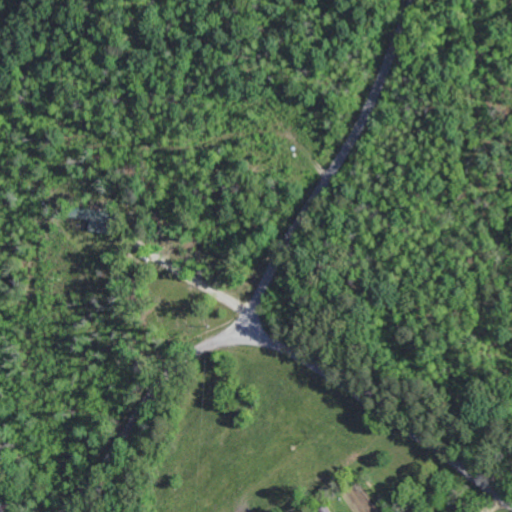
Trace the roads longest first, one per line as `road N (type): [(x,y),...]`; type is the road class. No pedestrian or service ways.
road 1 (residential): [(511,505),(321,372),(284,352),(238,344),(181,367),(67,511)]
road 2 (residential): [(238,344),(283,252),(363,124),(415,0)]
